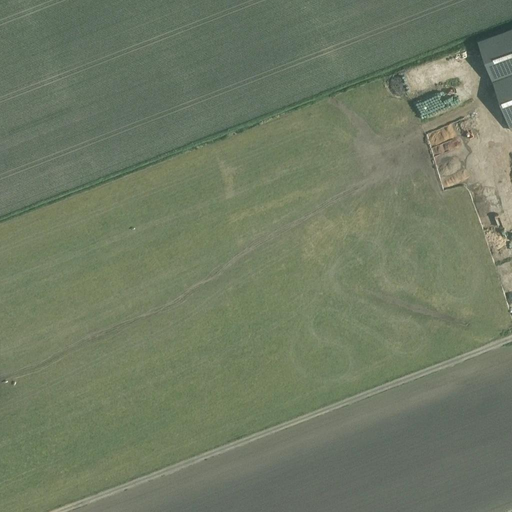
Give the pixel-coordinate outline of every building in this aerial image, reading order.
[(511,29),(478,41),(511,130),(511,129),(511,29)] [(462,56),(450,60),(451,66),(480,58),(476,46),(461,51),(462,56)] [(453,69),(442,71),(443,78),(455,76),(453,69)] [(419,88),(410,92),(415,101),(423,97),(419,88)] [(443,132),(463,125),(462,121),(442,128),(443,132)] [(437,152),(438,169),(451,168),(450,161),(460,160),(459,150),(437,152)]
